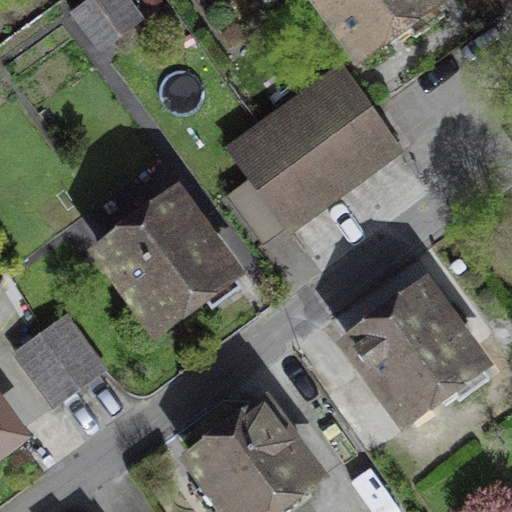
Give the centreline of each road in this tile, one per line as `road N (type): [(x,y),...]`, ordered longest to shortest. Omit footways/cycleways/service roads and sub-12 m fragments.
road 1 (residential): [(54,511),(492,209)]
road 2 (residential): [(492,209),(416,98),(511,30)]
